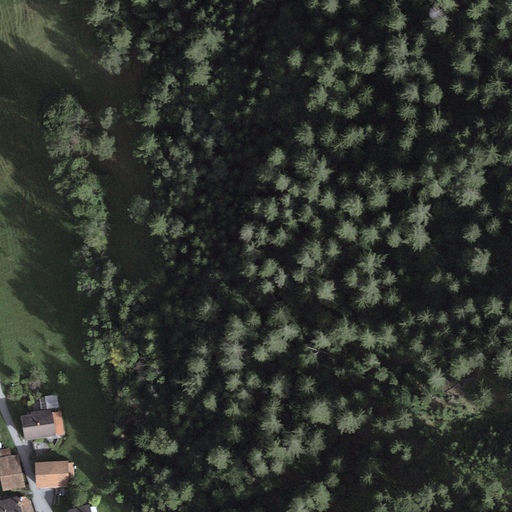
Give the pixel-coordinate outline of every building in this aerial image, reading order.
[(58,396),(46,398),(48,410),(59,409),(58,396)] [(55,414),(27,417),(30,443),(58,440),(55,414)] [(0,452),(0,460),(12,459),(11,451),(0,452)] [(20,459),(1,462),(7,493),(25,490),(20,459)] [(69,465),(41,466),(42,490),(70,488),(69,465)] [(18,511),(14,499),(0,503),(0,511),(18,511)]
